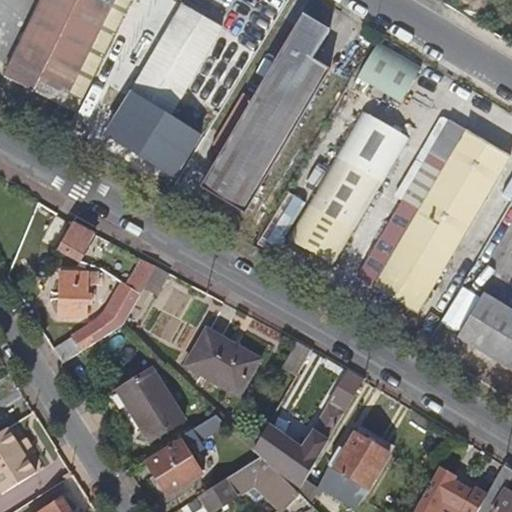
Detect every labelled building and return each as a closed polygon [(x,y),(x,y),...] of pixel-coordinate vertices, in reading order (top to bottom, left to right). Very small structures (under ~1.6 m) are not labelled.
[(45,0),(7,79),(78,114),(133,0),(45,0)] [(125,89),(182,123),(232,38),(216,27),(231,0),(176,0),(175,3),(170,1),(159,21),(125,89)] [(315,25),(215,192),(258,218),(341,81),(324,70),(341,41),(315,25)] [(379,44),(360,80),(405,104),(424,68),(379,44)] [(343,278),(419,150),(372,122),(296,250),(343,278)] [(411,212),(367,285),(423,321),(511,178),(511,163),(459,131),(432,177),(428,175),(407,209),(411,212)] [(53,254),(65,232),(51,223),(38,245),(53,254)] [(79,263),(94,235),(72,224),(56,254),(79,263)] [(142,261),(125,287),(135,293),(138,296),(142,290),(148,279),(158,269),(142,261)] [(155,297),(168,275),(158,269),(148,279),(142,290),(155,297)] [(88,324),(89,304),(98,304),(98,298),(91,296),(92,280),(63,278),(58,321),(88,324)] [(62,367),(120,329),(138,296),(135,293),(125,287),(105,318),(54,353),(62,367)] [(511,319),(490,306),(469,341),(511,367),(511,319)] [(260,362),(206,333),(186,369),(239,399),(260,362)] [(297,379),(312,353),(298,345),(283,371),(297,379)] [(183,425),(151,374),(117,395),(150,446),(183,425)] [(345,416),(365,384),(350,374),(331,406),(345,416)] [(205,479),(187,449),(191,447),(194,452),(229,430),(217,419),(184,439),(186,442),(148,466),(170,501),(205,479)] [(304,482),(329,442),(317,435),(316,437),(307,452),(288,440),(268,428),(254,454),(262,462),(273,472),(300,489),(304,482)] [(307,452),(316,437),(305,429),(298,438),(293,434),(288,440),(307,452)] [(0,494),(27,478),(0,435),(0,494)] [(351,511),(360,511),(391,460),(355,439),(323,495),(351,511)] [(37,474),(56,462),(49,451),(29,464),(37,474)] [(273,472),(262,462),(202,500),(209,511),(223,511),(255,492),(277,511),(286,511),(299,497),(297,494),(292,490),(273,472)] [(511,511),(511,499),(506,496),(511,484),(511,472),(507,469),(489,499),(481,511),(511,511)] [(441,472),(417,511),(481,511),(489,499),(474,491),(471,496),(450,483),(453,479),(441,472)] [(351,511),(323,495),(304,482),(300,489),(297,494),(299,497),(314,510),(315,511),(351,511)] [(68,511),(63,503),(47,511),(68,511)]
